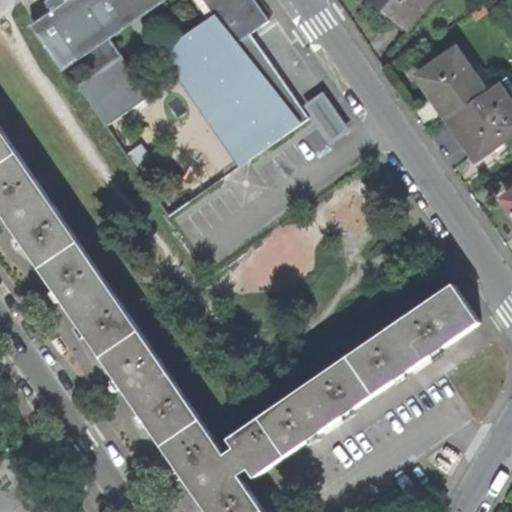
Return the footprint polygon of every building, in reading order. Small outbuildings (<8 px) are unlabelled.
[(167,48),(247,162),(308,119),(289,92),(249,36),(268,23),(251,0),(79,0),(78,1),(77,0),(47,0),(43,3),(53,18),(36,30),(61,66),(79,54),(93,74),(75,86),(104,128),(148,98),(104,35),(154,0),(191,0),(206,21),(167,48)] [(371,0),(382,9),(407,29),(430,0),(371,0)] [(433,94),(449,117),(499,82),(487,64),(473,74),(457,49),(419,74),(433,94)] [(477,157),(511,132),(511,101),(499,82),(449,117),(465,140),(477,157)] [(0,167),(17,156),(0,130),(0,167)] [(140,145),(125,155),(135,170),(149,159),(140,145)] [(79,243),(17,156),(0,167),(0,210),(12,228),(41,269),(79,243)] [(72,314),(101,357),(140,332),(79,243),(41,269),(72,314)] [(454,285),(349,357),(374,394),(419,364),(479,323),(454,285)] [(140,332),(101,357),(132,401),(162,445),(201,420),(140,332)] [(235,448),(225,455),(239,475),(249,467),(256,477),(315,435),(374,394),(349,357),(230,439),(235,448)] [(201,420),(162,445),(193,489),(208,511),(260,511),(263,510),(239,475),(225,455),(201,420)]
